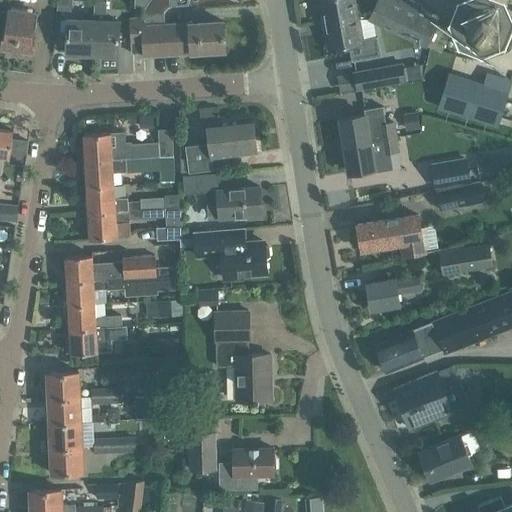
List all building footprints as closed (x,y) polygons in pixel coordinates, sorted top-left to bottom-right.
[(72,0),(58,0),(57,10),(72,11),(72,0)] [(106,21),(106,0),(94,0),(94,1),(93,21),(92,54),(119,54),(120,21),(106,21)] [(319,0),(324,22),(357,16),(358,19),(369,20),(426,47),(426,46),(437,52),(448,28),(437,23),(438,20),(437,20),(438,18),(419,8),(401,0),(319,0)] [(487,10),(484,9),(475,10),(471,11),(468,14),(465,17),(463,21),(462,24),(462,29),(462,32),(464,36),(467,40),(470,43),(473,45),(477,46),(480,46),(483,46),(486,46),(489,44),(493,41),(496,38),(498,34),(499,27),(498,23),(497,19),(495,16),(492,14),(490,12),(487,10)] [(6,27),(3,47),(11,48),(10,50),(32,53),(35,28),(36,14),(8,10),(6,27)] [(357,16),(324,22),(328,47),(350,43),(354,62),(383,56),(379,38),(361,41),(358,19),(357,16)] [(184,53),(183,24),(144,27),(144,18),(130,19),(132,40),(130,41),(131,54),(144,53),(144,55),(184,53)] [(92,54),(93,21),(68,20),(67,53),(92,54)] [(183,24),(184,53),(225,50),(223,22),(183,24)] [(226,51),(194,53),(194,66),(227,64),(226,51)] [(402,64),(355,72),(358,89),(405,81),(402,64)] [(446,86),(439,107),(496,125),(506,93),(449,75),(450,74),(442,71),(438,84),(446,86)] [(345,146),(379,141),(398,138),(396,123),(384,125),(382,109),(384,108),(384,107),(365,110),(366,114),(340,119),(345,146)] [(252,117),(207,123),(210,143),(186,146),(189,173),(214,170),(212,159),(257,154),(252,117)] [(14,130),(0,128),(0,155),(11,157),(14,130)] [(85,135),(86,162),(113,160),(113,159),(125,158),(125,160),(140,159),(140,157),(159,157),(159,156),(174,156),(173,129),(158,129),(159,141),(131,144),(131,141),(125,142),(124,133),(85,135)] [(391,169),(389,154),(401,152),(398,138),(379,141),(345,146),(349,173),(369,169),(370,174),(393,170),(393,169),(391,169)] [(511,153),(498,156),(501,176),(511,174),(511,153)] [(469,157),(431,163),(436,186),(493,175),(491,160),(471,164),(469,157)] [(88,188),(114,186),(114,173),(129,172),(128,167),(140,166),(140,159),(125,160),(113,160),(86,162),(88,188)] [(175,181),(175,173),(165,173),(164,171),(163,171),(163,182),(175,181)] [(437,190),(442,211),(484,201),(480,181),(437,190)] [(114,186),(88,188),(90,214),(116,212),(143,211),(142,201),(129,201),(128,198),(115,198),(114,186)] [(220,218),(245,216),(245,220),(261,219),(258,188),(218,191),(220,218)] [(167,195),(167,227),(156,228),(157,240),(183,239),(180,194),(167,195)] [(118,239),(117,223),(129,222),(129,219),(159,217),(158,210),(143,211),(116,212),(90,214),(91,241),(118,239)] [(389,245),(401,243),(403,257),(427,254),(421,213),(396,217),(396,218),(357,224),(361,250),(389,246),(389,245)] [(244,229),(195,233),(197,257),(223,254),(225,279),(243,278),(243,275),(267,273),(266,259),(270,257),(269,248),(265,246),(264,243),(233,245),(231,231),(244,230),(244,229)] [(440,253),(443,273),(490,265),(487,245),(440,253)] [(68,281),(176,275),(176,266),(156,267),(155,256),(124,257),(124,262),(94,264),(94,255),(67,256),(68,281)] [(69,305),(96,303),(96,289),(127,288),(127,294),(158,292),(158,290),(177,289),(176,275),(68,281),(69,305)] [(401,294),(421,291),(418,275),(366,284),(370,309),(399,304),(398,301),(402,300),(401,294)] [(199,306),(219,305),(218,289),(198,290),(199,306)] [(511,291),(377,344),(387,370),(443,349),(444,353),(511,326),(511,291)] [(148,300),(148,314),(184,312),(184,299),(159,300),(148,300)] [(71,329),(122,326),(121,317),(97,319),(96,303),(69,305),(71,329)] [(249,339),(250,339),(250,310),(216,310),(217,366),(236,366),(236,400),(272,400),(271,356),(249,356),(249,339)] [(122,326),(71,329),(71,339),(68,339),(69,350),(72,350),(72,353),(80,353),(98,352),(99,352),(112,351),(112,339),(127,338),(126,326),(122,326)] [(181,337),(149,339),(150,358),(182,357),(181,337)] [(399,399),(411,428),(469,404),(453,364),(416,379),(420,390),(399,399)] [(49,398),(80,397),(80,372),(48,373),(49,398)] [(121,388),(91,389),(92,404),(122,402),(121,388)] [(157,418),(184,417),(183,393),(156,394),(157,418)] [(50,423),(81,422),(80,397),(49,398),(50,423)] [(51,448),(82,447),(81,422),(50,423),(51,448)] [(189,471),(217,470),(216,431),(188,432),(189,471)] [(459,434),(425,449),(431,463),(425,465),(432,480),(471,464),(459,434)] [(135,436),(94,438),(95,453),(136,452),(135,436)] [(82,447),(51,448),(51,473),(83,472),(82,447)] [(234,450),(234,463),(219,463),(220,489),(257,489),(257,475),(273,475),(273,450),(234,450)] [(129,481),(125,511),(140,511),(145,481),(129,481)] [(118,482),(97,483),(97,499),(119,498),(118,482)] [(30,491),(31,511),(104,511),(104,505),(76,506),(76,504),(62,505),(61,489),(30,491)] [(281,511),(284,498),(269,496),(267,511),(281,511)] [(222,511),(237,511),(239,499),(225,497),(222,511)] [(501,497),(478,506),(480,511),(511,511),(511,503),(505,507),(501,497)] [(247,499),(244,511),(264,511),(266,502),(247,499)]
